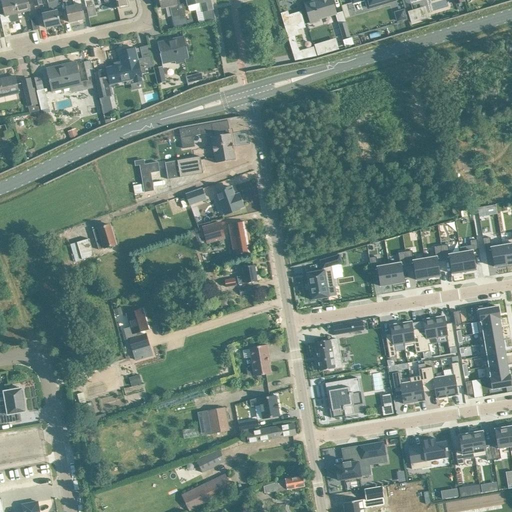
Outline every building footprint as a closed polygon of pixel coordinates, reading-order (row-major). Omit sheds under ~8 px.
[(7,16),(8,22),(11,21),(11,22),(20,20),(18,14),(15,0),(3,0),(2,0),(6,17),(7,16)] [(27,0),(15,0),(18,14),(30,11),(27,0)] [(73,0),(74,6),(66,8),(70,23),(85,19),(80,0),(73,0)] [(84,0),(85,2),(86,7),(88,17),(96,15),(94,7),(93,1),(96,0),(84,0)] [(96,0),(93,1),(94,7),(101,5),(101,4),(110,2),(112,9),(127,6),(125,0),(96,0)] [(176,0),(175,0),(159,0),(162,8),(170,6),(172,17),(179,16),(180,20),(186,18),(183,7),(181,0),(176,0)] [(187,0),(189,5),(189,6),(190,11),(196,10),(199,23),(215,20),(213,9),(210,0),(187,0)] [(319,0),(317,1),(305,4),(308,14),(310,21),(336,14),(334,6),(331,0),(319,0)] [(51,12),(43,14),(44,18),(46,28),(60,25),(58,16),(62,15),(60,4),(59,5),(58,1),(49,3),(51,12)] [(419,8),(408,12),(411,23),(423,20),(419,8)] [(403,10),(394,12),(397,22),(406,19),(403,10)] [(288,12),(281,14),(292,51),(293,54),(295,61),(316,56),(314,47),(299,51),(293,31),(305,28),(304,22),(301,12),(293,15),(293,16),(289,17),(288,12)] [(31,17),(32,21),(34,31),(40,30),(37,16),(31,17)] [(11,36),(9,26),(8,23),(2,24),(5,37),(11,36)] [(346,23),(339,25),(343,39),(351,37),(350,36),(347,23),(346,23)] [(184,38),(174,40),(158,44),(160,52),(160,54),(161,54),(163,63),(175,60),(176,64),(185,62),(184,58),(188,58),(186,47),(184,38)] [(322,43),(314,45),(318,56),(325,54),(322,43)] [(107,68),(104,69),(107,83),(110,83),(110,84),(126,80),(127,85),(131,84),(132,90),(144,88),(141,73),(140,73),(145,72),(145,68),(153,66),(150,56),(137,59),(135,49),(133,49),(132,48),(121,50),(121,52),(119,52),(122,64),(122,66),(115,68),(115,67),(114,67),(107,68)] [(91,60),(84,62),(88,80),(95,79),(94,74),(94,73),(91,60)] [(66,68),(48,72),(50,79),(49,79),(49,82),(50,81),(52,92),(70,88),(71,93),(72,93),(81,91),(97,87),(96,83),(96,82),(95,79),(88,80),(81,82),(78,72),(76,62),(65,65),(66,68)] [(167,81),(164,67),(155,69),(158,83),(167,81)] [(102,72),(94,73),(94,74),(95,79),(96,82),(96,83),(97,87),(100,98),(108,96),(109,96),(112,95),(110,87),(106,88),(102,72)] [(15,76),(6,78),(1,80),(0,79),(0,97),(19,94),(15,76)] [(22,80),(28,106),(30,113),(39,111),(38,106),(36,107),(36,105),(38,104),(35,88),(32,88),(30,78),(22,80)] [(188,90),(214,85),(213,78),(186,84),(188,90)] [(49,108),(44,89),(37,91),(42,110),(49,108)] [(108,96),(100,98),(103,114),(112,112),(110,104),(111,104),(109,96),(108,96)] [(26,117),(27,124),(42,122),(41,115),(26,117)] [(203,125),(179,129),(181,138),(213,132),(230,129),(228,121),(212,124),(211,124),(210,124),(203,125)] [(7,130),(10,138),(16,136),(13,128),(7,130)] [(70,139),(78,136),(76,131),(68,134),(70,139)] [(216,163),(235,160),(231,133),(211,137),(214,154),(215,160),(216,163)] [(190,158),(165,163),(166,170),(168,180),(203,174),(200,157),(190,158)] [(139,165),(141,174),(150,173),(159,171),(158,162),(145,165),(139,165)] [(463,180),(455,182),(457,193),(466,191),(463,180)] [(243,207),(241,200),(239,194),(234,196),(231,187),(226,189),(226,188),(224,189),(224,190),(217,192),(225,215),(239,210),(239,208),(243,207)] [(202,189),(187,195),(190,205),(206,199),(202,189)] [(220,222),(202,228),(206,244),(224,238),(220,222)] [(251,252),(250,243),(248,230),(246,222),(229,225),(235,255),(241,254),(241,255),(243,254),(242,254),(251,252)] [(110,225),(93,230),(99,249),(115,244),(110,225)] [(490,237),(483,239),(486,254),(492,253),(494,267),(500,266),(500,268),(506,267),(502,243),(491,245),(490,237)] [(77,242),(70,244),(75,261),(82,259),(94,255),(89,239),(77,242)] [(511,239),(501,241),(502,243),(506,267),(511,265),(511,239)] [(471,245),(459,247),(460,253),(461,253),(464,272),(476,270),(473,256),(480,255),(477,240),(470,241),(471,245)] [(448,245),(441,246),(444,261),(450,260),(452,274),(464,272),(461,253),(460,253),(450,254),(448,245)] [(436,257),(425,259),(428,278),(440,276),(437,262),(444,261),(441,246),(434,247),(436,257)] [(412,251),(405,252),(408,267),(414,266),(417,280),(428,278),(425,259),(414,261),(412,251)] [(400,263),(389,265),(392,285),(404,283),(402,268),(408,267),(405,252),(398,253),(400,263)] [(324,270),(307,273),(311,300),(329,297),(327,288),(335,287),(331,266),(342,263),(339,255),(320,261),(323,269),(324,268),(324,270)] [(376,257),(369,258),(372,273),(378,272),(380,287),(392,285),(389,265),(378,267),(376,257)] [(237,277),(238,285),(257,281),(254,265),(243,267),(244,276),(237,277)] [(235,279),(225,281),(226,287),(236,285),(235,279)] [(239,289),(241,296),(252,292),(250,286),(239,289)] [(498,307),(479,310),(481,321),(481,322),(499,318),(499,319),(500,319),(498,307)] [(127,314),(131,327),(124,328),(127,340),(130,339),(137,336),(136,333),(148,329),(146,323),(145,323),(143,318),(145,318),(142,310),(139,311),(138,310),(127,314)] [(460,311),(453,312),(456,326),(462,325),(460,311)] [(444,316),(434,318),(437,338),(438,338),(447,337),(447,341),(449,348),(450,348),(456,347),(452,323),(446,324),(444,316)] [(424,328),(419,329),(423,352),(430,351),(429,344),(438,343),(438,338),(437,338),(434,318),(423,320),(424,328)] [(481,321),(476,322),(478,334),(483,333),(501,330),(499,319),(499,318),(481,322),(481,321)] [(362,321),(333,326),(335,335),(354,332),(354,331),(353,331),(352,329),(353,328),(353,326),(352,326),(351,324),(362,322),(363,325),(362,321)] [(411,322),(401,324),(404,344),(405,346),(414,344),(416,354),(423,352),(419,329),(413,330),(411,322)] [(391,333),(385,334),(389,358),(397,357),(395,345),(404,344),(401,324),(390,325),(391,333)] [(501,330),(483,333),(485,344),(503,341),(501,330)] [(130,339),(136,360),(152,356),(146,334),(137,336),(130,339)] [(319,349),(315,349),(316,350),(317,357),(318,359),(317,359),(318,362),(316,363),(318,371),(319,370),(319,371),(335,368),(342,367),(340,356),(339,347),(338,347),(338,345),(337,339),(331,340),(325,341),(322,341),(317,342),(317,343),(318,343),(319,349)] [(503,341),(485,344),(487,355),(505,352),(503,341)] [(253,366),(249,367),(247,369),(248,375),(250,376),(254,375),(254,376),(271,374),(268,356),(269,355),(267,345),(250,348),(253,366)] [(505,352),(487,355),(489,366),(507,363),(505,352)] [(453,375),(444,376),(447,397),(458,395),(456,387),(463,386),(459,362),(451,363),(453,375)] [(407,363),(388,366),(389,372),(408,368),(407,363)] [(489,366),(484,367),(486,379),(490,378),(509,375),(509,374),(507,363),(489,366)] [(432,367),(425,368),(429,392),(435,391),(437,399),(447,397),(444,376),(434,378),(432,367)] [(412,382),(411,382),(414,402),(425,401),(423,393),(429,392),(425,368),(418,369),(420,376),(411,377),(412,382)] [(399,372),(392,373),(396,397),(402,396),(404,404),(414,402),(411,382),(401,384),(399,372)] [(509,375),(490,378),(492,389),(511,386),(510,374),(509,374),(509,375)] [(139,375),(129,378),(131,386),(141,383),(139,375)] [(330,383),(325,383),(330,409),(331,417),(331,418),(333,418),(345,416),(351,415),(354,414),(352,406),(352,407),(352,406),(353,406),(362,404),(361,393),(360,389),(359,386),(358,379),(358,378),(348,380),(346,380),(342,381),(342,380),(340,381),(337,381),(337,382),(335,382),(332,382),(330,382),(330,383)] [(472,381),(465,382),(467,396),(474,395),(472,381)] [(6,405),(0,406),(0,424),(21,420),(20,412),(25,411),(22,389),(19,389),(18,387),(10,389),(10,390),(4,391),(6,405)] [(250,400),(246,401),(246,405),(250,404),(251,407),(260,405),(263,419),(279,416),(276,395),(259,398),(259,397),(250,400)] [(95,417),(91,402),(80,406),(85,420),(95,417)] [(382,407),(383,415),(393,414),(392,405),(384,406),(382,407)] [(207,410),(212,434),(230,430),(225,407),(207,410)] [(240,434),(259,427),(258,420),(245,422),(238,424),(240,434)] [(293,424),(283,426),(270,428),(272,439),(295,435),(293,424)] [(497,443),(491,444),(494,460),(501,458),(499,449),(510,447),(506,425),(500,427),(500,428),(495,429),(497,443)] [(257,431),(248,432),(249,443),(270,440),(268,428),(257,430),(257,431)] [(482,431),(471,433),(475,458),(486,456),(487,461),(494,460),(491,444),(485,446),(482,431)] [(462,450),(455,451),(458,466),(465,465),(464,459),(475,458),(471,433),(459,435),(462,450)] [(418,447),(408,448),(411,463),(412,469),(421,468),(420,462),(424,461),(425,461),(448,457),(447,451),(447,448),(446,448),(445,442),(435,443),(435,439),(421,442),(422,446),(418,447)] [(343,464),(335,465),(338,480),(360,476),(359,466),(369,464),(378,463),(377,456),(385,454),(383,442),(359,446),(360,452),(347,455),(349,462),(345,463),(343,463),(343,464)] [(196,460),(202,472),(225,461),(218,449),(196,460)] [(182,495),(190,511),(233,491),(225,474),(182,495)] [(305,486),(303,475),(278,480),(279,482),(274,483),(276,492),(305,486)] [(362,499),(343,502),(344,511),(363,511),(363,507),(372,506),(370,499),(384,497),(382,486),(364,490),(366,499),(362,500),(362,499)] [(39,511),(38,502),(22,504),(23,511),(39,511)]
